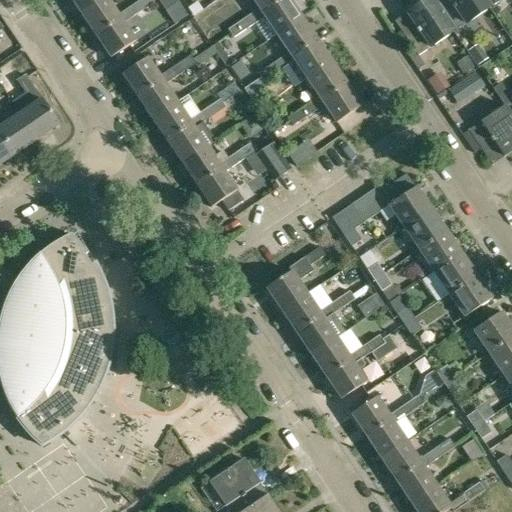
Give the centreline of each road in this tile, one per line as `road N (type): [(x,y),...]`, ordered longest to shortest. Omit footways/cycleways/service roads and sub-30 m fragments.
road 1 (residential): [(357,511),(118,142)]
road 2 (residential): [(511,239),(352,0)]
road 3 (residential): [(118,142),(15,0)]
road 4 (residential): [(0,222),(118,142)]
